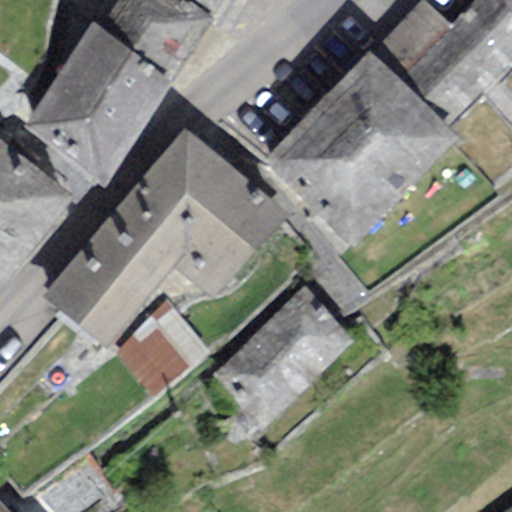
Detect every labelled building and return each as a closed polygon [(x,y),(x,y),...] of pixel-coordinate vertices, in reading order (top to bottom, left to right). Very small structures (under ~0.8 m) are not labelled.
[(117,0),(98,28),(169,83),(212,17),(187,0),(117,0)] [(223,0),(187,0),(212,17),(223,0)] [(372,51),(450,127),(511,61),(511,0),(474,0),(450,26),(421,0),(372,51)] [(91,23),(22,128),(103,190),(173,86),(169,83),(98,28),(91,23)] [(372,51),(265,162),(358,247),(460,137),(450,127),(372,51)] [(186,128),(40,297),(102,351),(174,267),(214,301),(288,216),(186,128)] [(0,289),(78,203),(0,132),(0,289)] [(303,286),(211,375),(264,430),(354,342),(303,286)] [(166,301),(113,353),(153,400),(209,355),(166,301)]
